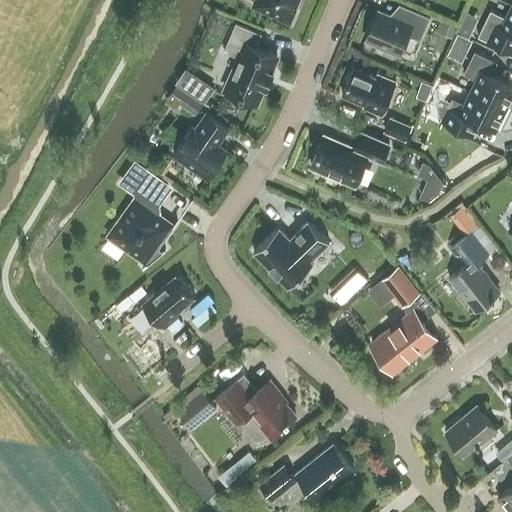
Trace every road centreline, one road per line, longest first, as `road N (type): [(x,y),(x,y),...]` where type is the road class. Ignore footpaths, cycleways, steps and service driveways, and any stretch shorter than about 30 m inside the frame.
road 1 (unclassified): [(254,309),(219,265),(216,243),(285,131),(341,0)]
road 2 (unclassified): [(393,422),(353,401),(254,309)]
road 3 (residential): [(393,422),(511,329)]
